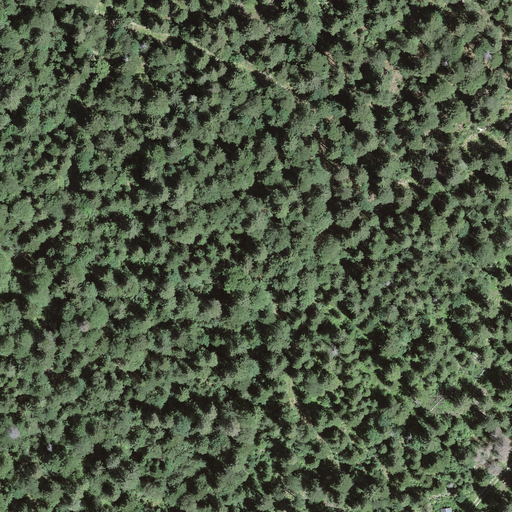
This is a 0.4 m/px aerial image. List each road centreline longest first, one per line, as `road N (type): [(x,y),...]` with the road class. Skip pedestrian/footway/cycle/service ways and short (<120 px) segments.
road 1 (track): [(313,511),(335,450),(278,382),(323,245),(300,175),(239,61),(108,24),(99,0)]
road 2 (track): [(108,24),(89,63),(75,187),(58,241),(0,278)]
